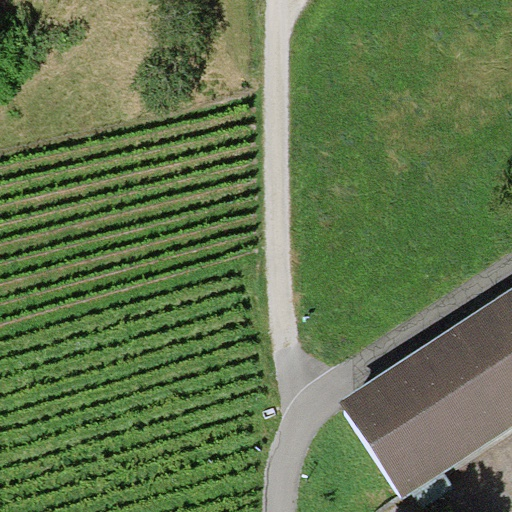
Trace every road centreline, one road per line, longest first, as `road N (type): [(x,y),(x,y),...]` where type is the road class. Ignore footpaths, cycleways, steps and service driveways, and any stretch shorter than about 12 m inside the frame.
road 1 (track): [(282,0),(276,73),(289,363),(310,412)]
road 2 (residential): [(280,511),(285,462),(310,412),(511,274)]
